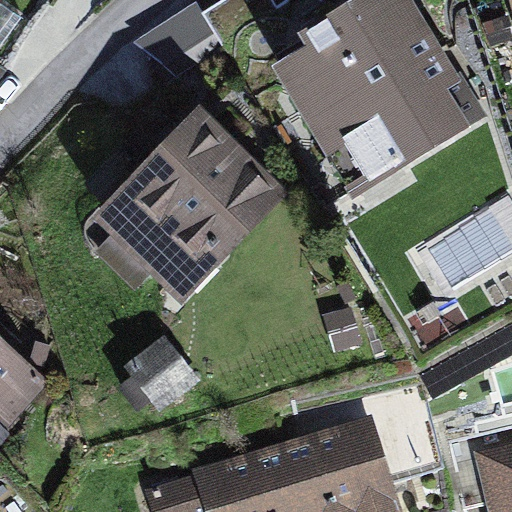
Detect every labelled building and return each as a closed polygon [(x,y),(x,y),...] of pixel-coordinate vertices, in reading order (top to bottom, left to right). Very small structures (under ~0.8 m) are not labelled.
[(296,56),(255,81),(332,210),(453,139),(431,102),(453,89),(399,0),(355,0),(287,40),(296,56)] [(511,0),(485,0),(501,56),(511,53),(511,0)] [(174,107),(72,222),(171,311),(274,196),(174,107)] [(161,411),(202,382),(169,336),(128,366),(161,411)] [(0,439),(42,393),(0,356),(0,439)] [(390,511),(364,421),(173,476),(183,511),(390,511)] [(511,511),(511,446),(464,455),(474,511),(511,511)]
